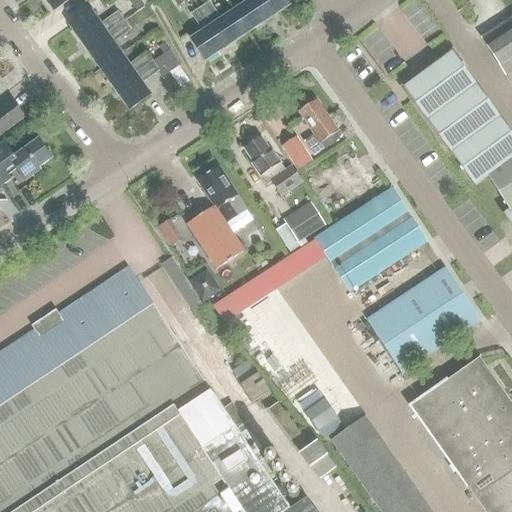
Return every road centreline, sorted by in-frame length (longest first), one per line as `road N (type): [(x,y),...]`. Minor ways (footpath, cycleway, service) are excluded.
road 1 (unclassified): [(511,319),(311,45)]
road 2 (unclassified): [(119,174),(311,45)]
road 3 (residential): [(0,15),(119,174)]
road 4 (unclassified): [(0,247),(119,174)]
